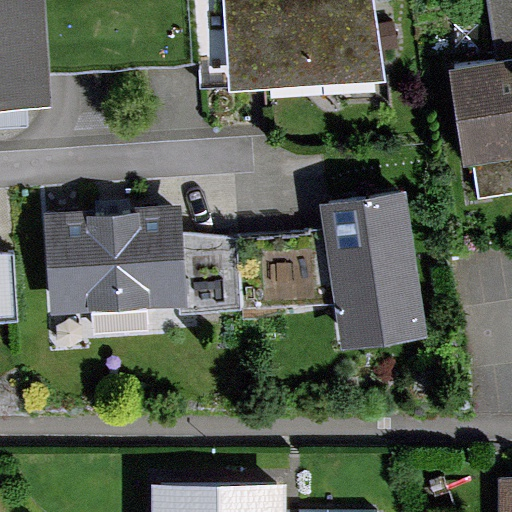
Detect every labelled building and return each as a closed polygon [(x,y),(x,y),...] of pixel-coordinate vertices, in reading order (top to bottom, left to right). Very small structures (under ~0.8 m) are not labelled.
[(0,0),(0,83),(44,80),(37,0),(0,0)] [(374,0),(227,0),(231,73),(379,64),(374,0)] [(511,56),(458,64),(471,146),(511,139),(511,56)] [(420,317),(401,187),(328,198),(348,328),(420,317)] [(175,203),(50,212),(56,298),(181,289),(175,203)] [(511,511),(511,478),(499,479),(498,511),(511,511)] [(277,511),(277,481),(161,483),(161,511),(277,511)]
